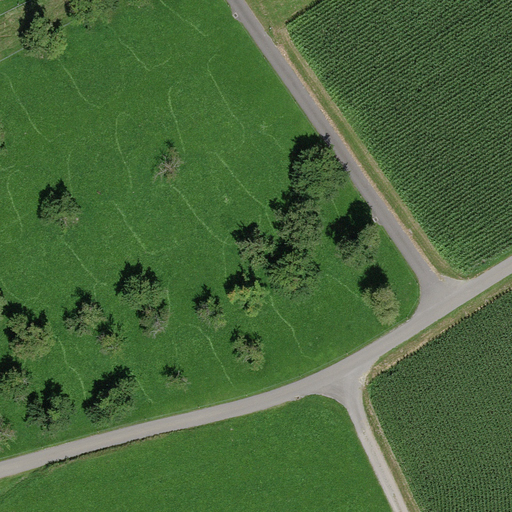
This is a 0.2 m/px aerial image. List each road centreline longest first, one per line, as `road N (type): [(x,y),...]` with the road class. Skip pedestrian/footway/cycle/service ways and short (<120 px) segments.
road 1 (unclassified): [(0,470),(343,372),(451,303)]
road 2 (unclassified): [(451,303),(244,0)]
road 3 (track): [(403,511),(343,372)]
